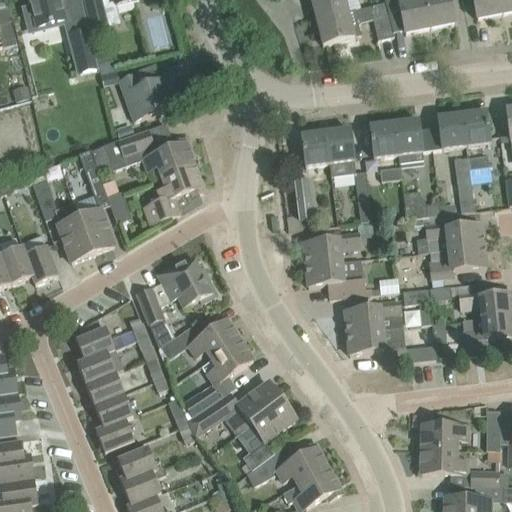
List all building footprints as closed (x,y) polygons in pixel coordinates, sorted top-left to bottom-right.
[(31,31),(72,21),(67,2),(61,3),(60,0),(28,0),(30,7),(31,11),(26,13),(31,31)] [(84,0),(93,34),(108,30),(103,12),(142,2),(141,0),(84,0)] [(310,0),(317,24),(348,16),(360,13),(356,0),(310,0)] [(397,0),(383,0),(385,7),(388,18),(394,37),(394,36),(405,34),(401,19),(399,7),(397,0)] [(450,0),(432,0),(424,2),(431,33),(456,28),(452,9),(450,0)] [(472,0),(477,24),(503,19),(498,0),(472,0)] [(511,0),(498,0),(503,19),(511,17),(511,0)] [(424,2),(399,7),(401,19),(405,34),(405,38),(431,33),(424,2)] [(348,16),(317,24),(323,49),(355,41),(362,39),(359,28),(360,27),(360,26),(373,22),(378,45),(395,41),(394,37),(388,18),(385,7),(374,9),(360,13),(348,16)] [(0,51),(17,48),(11,25),(0,28),(0,51)] [(88,32),(69,37),(79,77),(98,73),(88,32)] [(110,53),(95,57),(100,77),(115,73),(110,53)] [(141,91),(136,78),(120,85),(135,126),(173,112),(162,83),(141,91)] [(28,90),(13,93),(16,105),(31,102),(28,90)] [(467,151),(491,147),(487,115),(463,118),(467,151)] [(442,154),(467,151),(463,118),(438,122),(442,154)] [(400,168),(424,165),(419,124),(395,127),(399,161),(400,168)] [(374,164),(399,161),(395,127),(370,130),(374,164)] [(121,144),(135,138),(131,128),(117,133),(121,144)] [(350,133),(327,136),(331,168),(333,180),(355,177),(356,177),(350,133)] [(105,151),(112,170),(114,176),(144,165),(148,176),(159,172),(163,181),(194,170),(185,144),(172,148),(173,152),(156,159),(153,152),(154,151),(148,135),(135,139),(135,138),(121,144),(121,145),(105,151)] [(325,169),(331,168),(327,136),(301,139),(305,172),(325,169)] [(98,174),(91,155),(80,158),(87,178),(98,174)] [(470,175),(490,172),(488,160),(469,162),(470,175)] [(462,217),(475,216),(469,175),(470,175),(469,162),(455,164),(462,217)] [(191,201),(204,196),(194,170),(163,181),(166,191),(155,195),(159,207),(145,212),(151,229),(181,218),(176,202),(189,197),(191,201)] [(382,186),(402,183),(401,172),(380,174),(382,186)] [(366,176),(356,177),(355,177),(362,227),(372,226),(366,176)] [(0,191),(3,200),(33,189),(29,178),(0,188),(0,191)] [(289,235),(314,232),(307,183),(295,185),(299,219),(287,221),(289,235)] [(47,184),(33,189),(39,206),(53,201),(47,184)] [(426,209),(426,205),(421,201),(420,196),(404,197),(407,223),(436,220),(442,219),(441,211),(440,211),(440,207),(426,209)] [(122,197),(108,201),(112,213),(126,208),(122,197)] [(93,259),(94,259),(94,258),(114,250),(95,198),(74,206),(80,222),(93,259)] [(438,234),(437,229),(436,220),(419,222),(420,231),(426,230),(429,256),(484,250),(482,229),(438,234)] [(93,259),(80,222),(58,230),(72,267),(93,259)] [(306,270),(340,266),(339,256),(360,254),(359,238),(347,239),(348,244),(304,248),(306,270)] [(58,281),(47,250),(26,258),(24,251),(22,252),(36,289),(58,281)] [(486,272),(484,250),(429,256),(429,257),(451,255),(452,265),(430,267),(432,283),(443,282),(443,277),(486,272)] [(36,289),(22,252),(1,260),(12,290),(33,282),(36,289)] [(0,294),(12,290),(1,260),(0,259),(0,294)] [(206,285),(193,261),(158,279),(162,287),(139,298),(150,329),(165,323),(161,311),(177,303),(183,314),(200,305),(201,308),(217,300),(209,284),(206,285)] [(340,266),(306,270),(309,292),(328,290),(330,304),(371,299),(371,293),(364,294),(361,264),(340,266)] [(398,284),(380,285),(381,296),(398,296),(398,284)] [(404,310),(419,308),(421,330),(433,329),(429,293),(403,296),(404,310)] [(511,298),(472,303),(471,298),(460,299),(462,315),(483,312),(484,323),(511,319),(511,298)] [(376,313),(345,316),(347,338),(381,334),(380,323),(401,321),(399,306),(390,307),(376,308),(376,313)] [(511,342),(511,319),(484,323),(486,333),(464,336),(465,351),(461,351),(461,361),(478,360),(476,346),(511,342)] [(138,345),(148,341),(140,321),(130,326),(138,345)] [(94,326),(80,334),(84,341),(99,335),(102,333),(98,323),(94,326)] [(240,344),(227,325),(201,342),(192,330),(172,344),(171,343),(159,351),(163,364),(167,361),(169,363),(189,350),(196,361),(206,355),(211,363),(240,344)] [(111,345),(106,332),(102,333),(99,335),(84,341),(76,344),(84,365),(116,353),(122,350),(118,342),(111,345)] [(381,334),(347,338),(350,360),(382,356),(393,355),(394,360),(395,369),(436,364),(435,350),(405,353),(403,341),(382,344),(381,334)] [(147,368),(158,364),(148,341),(138,345),(147,368)] [(215,390),(237,376),(253,364),(240,344),(211,363),(218,372),(207,379),(215,390)] [(86,389),(117,378),(125,375),(116,353),(84,365),(77,368),(86,389)] [(8,373),(6,359),(0,359),(0,380),(15,378),(15,372),(8,373)] [(156,389),(166,385),(158,364),(147,368),(156,389)] [(0,399),(18,397),(15,378),(0,380),(0,399)] [(94,410),(125,399),(117,378),(86,389),(94,410)] [(159,396),(169,392),(166,385),(156,389),(159,396)] [(252,428),(282,405),(268,387),(238,409),(229,397),(219,404),(188,425),(189,427),(195,441),(223,422),(235,441),(252,428)] [(188,425),(219,404),(210,391),(182,409),(182,410),(186,419),(188,425)] [(0,418),(21,416),(18,397),(0,399),(0,418)] [(103,431),(126,424),(134,420),(125,399),(94,410),(103,431)] [(182,410),(182,409),(178,402),(168,407),(172,415),(182,410)] [(265,446),(281,435),(297,423),(283,404),(282,405),(252,428),(265,446)] [(0,439),(17,437),(15,423),(22,422),(21,416),(0,418),(0,439)] [(186,419),(175,423),(175,424),(179,432),(189,427),(188,425),(186,419)] [(105,457),(123,450),(135,445),(126,424),(103,431),(96,435),(105,457)] [(189,427),(179,432),(185,448),(186,449),(196,444),(196,443),(195,441),(189,427)] [(468,445),(469,431),(423,431),(422,454),(457,455),(457,445),(468,445)] [(487,437),(486,455),(488,455),(499,456),(500,437),(487,437)] [(24,458),(22,444),(0,447),(0,468),(32,463),(31,457),(24,458)] [(261,468),(266,465),(266,464),(274,458),(267,448),(253,458),(261,468)] [(299,489),(328,473),(315,449),(303,455),(304,458),(276,474),(283,486),(294,480),(299,489)] [(136,457),(118,465),(125,481),(127,486),(164,471),(161,466),(161,464),(155,466),(149,452),(139,456),(136,457)] [(467,479),(467,465),(457,465),(457,455),(422,454),(422,478),(467,479)] [(488,455),(488,466),(499,466),(499,456),(488,455)] [(0,471),(2,487),(35,482),(32,463),(0,468),(0,471)] [(255,492),(275,480),(266,465),(261,468),(262,468),(247,479),(255,492)] [(127,486),(122,488),(126,499),(131,510),(158,499),(166,495),(162,484),(161,481),(166,478),(164,471),(127,486)] [(330,504),(342,497),(328,473),(299,489),(283,498),(289,508),(294,505),(297,511),(306,511),(328,501),(330,504)] [(473,475),(473,491),(500,492),(500,475),(473,475)] [(5,505),(38,501),(35,482),(2,487),(5,505)] [(228,484),(218,489),(222,498),(232,493),(228,484)] [(511,491),(503,492),(503,507),(511,506),(511,491)] [(215,511),(236,511),(239,511),(232,493),(222,498),(211,502),(215,511)] [(131,510),(127,511),(163,511),(158,499),(131,510)] [(0,511),(32,511),(32,508),(39,507),(38,501),(5,505),(0,506),(0,511)] [(446,503),(445,511),(490,511),(491,506),(491,505),(491,504),(491,503),(476,504),(446,503)]
